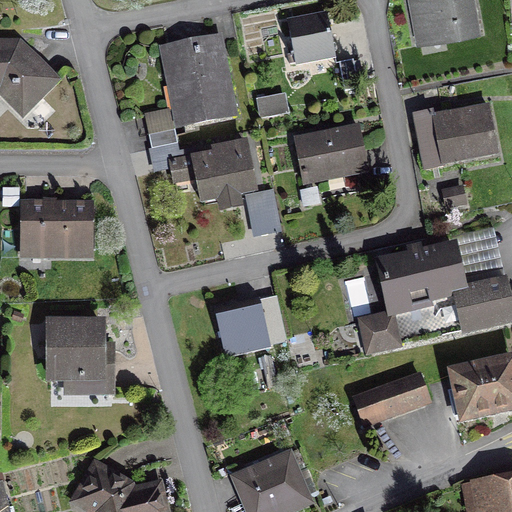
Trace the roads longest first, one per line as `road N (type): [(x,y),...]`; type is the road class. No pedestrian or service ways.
road 1 (residential): [(209,511),(78,0)]
road 2 (unclassified): [(341,511),(511,449)]
